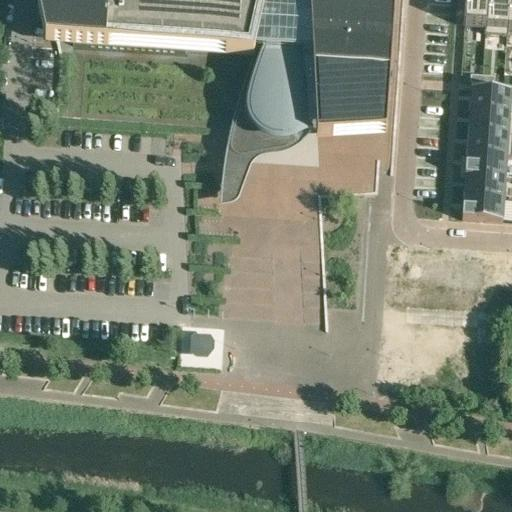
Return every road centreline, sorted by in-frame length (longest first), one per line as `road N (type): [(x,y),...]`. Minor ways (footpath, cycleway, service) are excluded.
road 1 (residential): [(413,0),(394,244)]
road 2 (residential): [(394,244),(382,395)]
